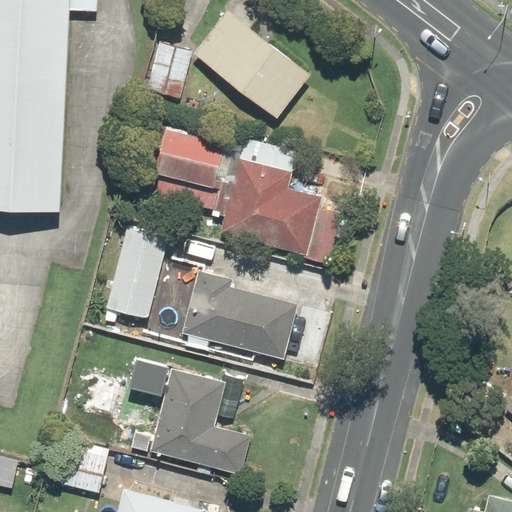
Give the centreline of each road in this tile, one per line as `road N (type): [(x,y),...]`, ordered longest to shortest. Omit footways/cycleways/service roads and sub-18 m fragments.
road 1 (tertiary): [(348,511),(421,207)]
road 2 (tertiary): [(421,207),(432,118),(477,51)]
road 3 (tertiary): [(511,88),(421,207)]
